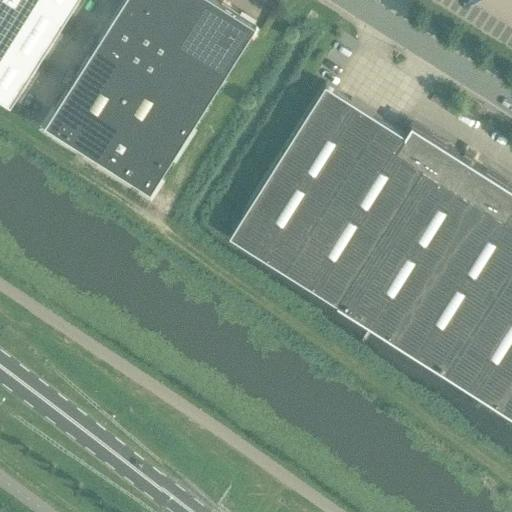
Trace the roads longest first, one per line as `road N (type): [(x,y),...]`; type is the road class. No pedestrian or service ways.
road 1 (primary): [(187,511),(0,369)]
road 2 (unclassified): [(511,101),(352,0)]
